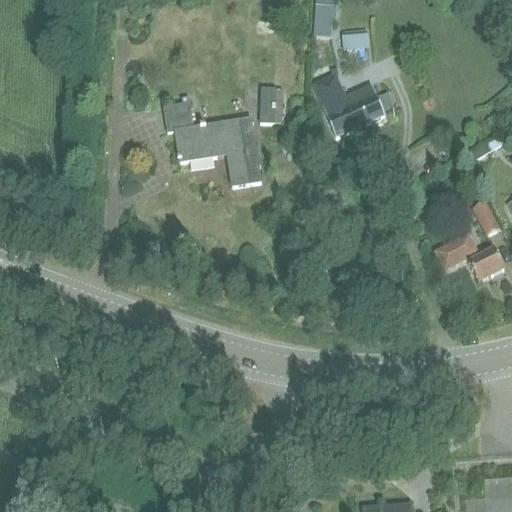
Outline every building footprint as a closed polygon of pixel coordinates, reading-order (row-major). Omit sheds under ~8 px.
[(336,12),(318,11),(316,41),(331,42),(332,26),(336,26),(336,12)] [(368,51),(367,39),(343,40),(344,53),(368,51)] [(337,81),(315,89),(337,144),(388,124),(374,89),(345,101),(337,81)] [(260,125),(274,126),(276,93),(262,92),(260,125)] [(261,188),(251,124),(206,132),(206,130),(200,130),(201,132),(194,134),(189,102),(182,103),(183,110),(163,113),(168,139),(175,138),(179,162),(178,162),(178,165),(179,165),(180,169),(217,163),(216,158),(227,157),(232,193),(261,188)] [(498,141),(486,148),(491,156),(503,149),(498,141)] [(485,208),(473,215),(487,241),(499,235),(485,208)] [(445,275),(466,264),(479,288),(505,274),(495,254),(480,261),(469,240),(436,257),(445,275)] [(406,271),(418,267),(411,244),(398,248),(406,271)]
